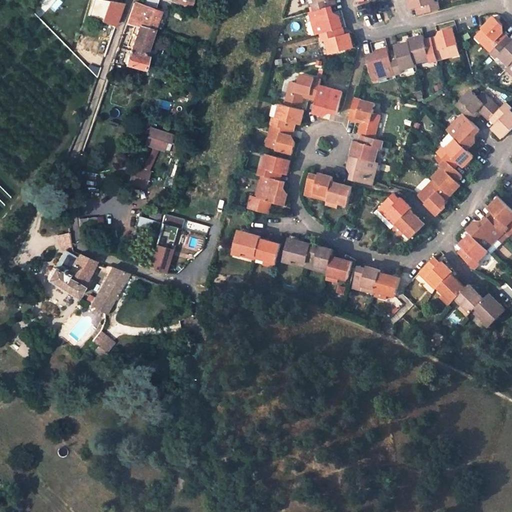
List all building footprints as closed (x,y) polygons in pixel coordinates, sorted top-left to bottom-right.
[(42,0),(33,0),(29,6),(33,10),(42,0)] [(39,16),(53,0),(42,0),(33,10),(39,16)] [(106,0),(94,0),(90,16),(102,20),(109,0),(106,0)] [(109,0),(102,20),(115,25),(123,3),(109,0)] [(154,29),(160,11),(155,10),(158,0),(141,0),(140,4),(134,2),(126,22),(139,25),(154,29)] [(315,0),(316,2),(313,3),(315,11),(332,6),(330,0),(315,0)] [(441,8),(438,1),(436,2),(435,0),(412,0),(413,0),(409,1),(411,9),(423,6),(424,13),(441,8)] [(311,12),(315,25),(318,24),(320,33),(322,33),(339,28),(343,27),(340,16),(335,17),(332,6),(315,11),(311,12)] [(160,31),(165,18),(162,17),(163,12),(160,11),(154,29),(160,31)] [(508,37),(499,28),(503,24),(495,16),(478,34),(484,39),(482,42),(492,52),(505,40),(508,37)] [(143,69),(147,56),(145,55),(154,29),(139,25),(130,51),(129,51),(125,64),(143,69)] [(438,60),(451,56),(450,53),(459,51),(453,27),(442,30),(444,35),(432,38),(434,43),(438,60)] [(322,33),(324,40),(327,39),(331,53),(351,48),(350,42),(352,41),(350,33),(345,34),(340,35),(339,28),(322,33)] [(97,56),(103,58),(111,36),(104,33),(97,56)] [(476,36),(482,42),(484,39),(478,34),(476,36)] [(434,43),(426,45),(425,40),(424,35),(416,37),(417,40),(411,42),(411,45),(416,63),(430,59),(431,62),(438,60),(434,43)] [(509,65),(510,66),(511,63),(511,42),(509,45),(505,40),(492,52),(497,57),(499,55),(509,65)] [(403,44),(396,46),(397,51),(399,56),(392,57),(395,71),(396,74),(403,72),(402,69),(417,66),(416,63),(411,45),(404,46),(403,44)] [(389,48),(378,51),(379,56),(368,59),(373,80),(387,76),(386,73),(395,71),(392,57),(390,53),(389,48)] [(322,80),(301,74),(299,84),(292,82),(286,104),(301,108),(304,96),(317,100),(320,89),(320,86),(322,80)] [(314,112),(325,115),(326,110),(337,113),(343,92),(329,88),(328,91),(320,89),(317,100),(314,112)] [(501,109),(484,92),(479,97),(473,90),(457,106),(465,114),(472,121),(481,111),(490,119),(492,118),(495,115),(501,109)] [(196,99),(188,96),(184,108),(193,111),(196,99)] [(374,138),(381,114),(373,113),(376,104),(355,99),(350,118),(362,122),(359,134),(363,135),(368,136),(374,138)] [(282,103),(278,117),(275,117),(273,124),(289,128),(291,122),(296,123),(301,124),(303,116),(301,116),(302,109),(301,108),(286,104),(282,103)] [(511,129),(511,110),(511,109),(511,108),(511,107),(507,103),(501,109),(495,115),(500,120),(497,123),(493,127),(499,133),(501,130),(506,135),(511,129)] [(468,150),(476,141),(472,137),(476,134),(480,129),(472,121),(465,114),(455,124),(457,126),(451,133),(457,139),(468,150)] [(492,118),(497,123),(500,120),(495,115),(492,118)] [(95,144),(100,126),(93,124),(87,141),(95,144)] [(273,124),(269,138),(273,139),(271,147),(294,153),(296,142),(292,141),(295,130),(289,128),(273,124)] [(455,124),(448,130),(451,133),(457,126),(455,124)] [(376,161),(380,147),(382,148),(384,141),(374,138),(368,136),(366,143),(361,142),(356,141),(354,149),(357,149),(355,156),(376,161)] [(452,164),(457,159),(461,163),(464,166),(470,160),(468,158),(472,154),(468,150),(457,139),(447,149),(445,147),(440,152),(448,160),(452,164)] [(268,153),(265,168),(262,167),(260,174),(264,175),(277,179),(278,171),(283,173),(288,174),(290,166),(287,165),(289,159),(268,153)] [(373,185),(376,170),(374,170),(376,161),(355,156),(353,155),(350,166),(355,167),(352,179),(373,185)] [(456,168),(461,163),(457,159),(452,164),(456,168)] [(457,190),(462,184),(455,177),(459,172),(456,168),(452,164),(448,160),(442,165),(444,167),(434,178),(435,179),(450,193),(454,188),(457,190)] [(150,171),(135,167),(130,183),(145,187),(150,171)] [(333,178),(312,173),(306,193),(315,195),(316,191),(329,195),(333,181),(333,178)] [(283,192),(286,181),(282,180),(277,179),(264,175),(261,189),(264,190),(262,198),(259,197),(252,195),(249,207),(268,213),(272,201),(285,205),(288,194),(283,192)] [(439,215),(447,207),(443,203),(452,195),(450,193),(435,179),(426,189),(428,191),(421,198),(439,215)] [(348,204),(353,186),(333,181),(329,195),(328,199),(339,202),(348,204)] [(426,189),(419,196),(421,198),(428,191),(426,189)] [(398,222),(411,209),(401,199),(395,193),(391,197),(377,212),(393,227),(395,225),(398,222)] [(505,232),(510,227),(508,225),(511,220),(511,208),(503,199),(498,204),(496,202),(491,207),(494,210),(498,214),(492,220),(505,232)] [(426,223),(411,209),(398,222),(395,225),(403,234),(406,230),(413,237),(426,223)] [(494,210),(489,216),(492,220),(498,214),(494,210)] [(486,246),(492,240),(495,242),(505,232),(492,220),(489,216),(480,225),(477,222),(469,230),(473,233),(475,235),(486,246)] [(80,234),(98,232),(96,217),(79,219),(80,234)] [(177,226),(161,222),(148,266),(164,272),(177,226)] [(262,239),(248,235),(249,230),(240,228),(234,252),(242,255),(244,251),(257,255),(262,239)] [(505,232),(495,242),(488,249),(490,251),(493,253),(509,237),(505,232)] [(300,237),(291,235),(284,260),(293,263),(294,259),(308,262),(312,246),(298,242),(300,237)] [(464,256),(476,268),(481,263),(480,261),(490,251),(488,249),(486,246),(475,235),(470,240),(468,238),(462,244),(466,247),(469,250),(464,256)] [(265,258),(276,261),(281,244),(262,239),(257,255),(257,256),(265,258)] [(488,249),(495,242),(492,240),(486,246),(488,249)] [(307,266),(315,268),(316,264),(330,268),(333,256),(334,252),(312,246),(308,262),(307,266)] [(461,253),(464,256),(469,250),(466,247),(461,253)] [(65,250),(57,264),(63,267),(60,271),(55,268),(53,267),(47,278),(76,296),(95,261),(72,250),(68,252),(65,250)] [(339,277),(348,279),(353,261),(333,256),(330,268),(329,272),(328,274),(339,277)] [(421,271),(427,278),(430,275),(440,285),(452,273),(435,257),(421,271)] [(128,273),(111,266),(91,304),(106,313),(128,273)] [(381,272),(359,267),(354,286),(362,289),(363,285),(377,289),(381,272)] [(209,276),(197,272),(193,283),(206,286),(209,276)] [(396,295),(401,278),(381,272),(377,289),(376,292),(375,296),(386,299),(388,293),(396,295)] [(445,293),(453,301),(457,297),(467,288),(452,273),(440,285),(439,286),(445,293)] [(427,278),(437,287),(439,286),(440,285),(430,275),(427,278)] [(464,303),(472,312),(475,309),(477,306),(485,298),(471,284),(467,288),(457,297),(464,303)] [(445,293),(442,296),(450,304),(453,301),(445,293)] [(485,319),(491,326),(509,307),(503,301),(499,305),(489,295),(485,298),(477,306),(487,316),(485,319)] [(464,303),(460,307),(469,315),(472,312),(464,303)] [(475,309),(485,319),(487,316),(477,306),(475,309)] [(93,339),(105,347),(109,342),(97,334),(93,339)]
